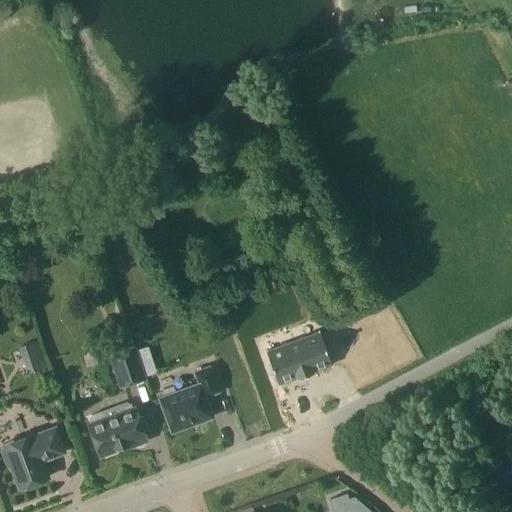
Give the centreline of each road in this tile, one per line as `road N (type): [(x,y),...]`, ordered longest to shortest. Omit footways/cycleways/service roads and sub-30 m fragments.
road 1 (unclassified): [(310,431),(511,327)]
road 2 (unclassified): [(172,483),(310,431)]
